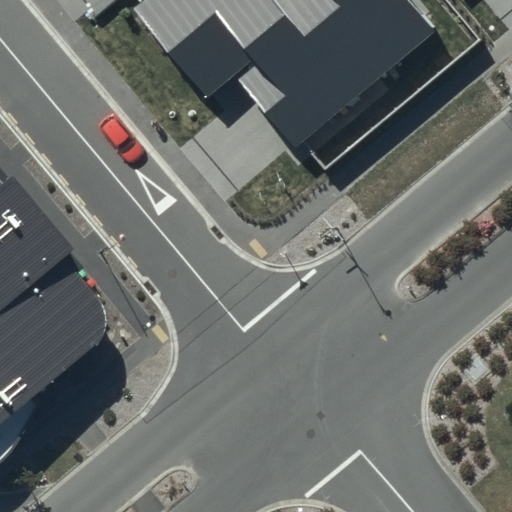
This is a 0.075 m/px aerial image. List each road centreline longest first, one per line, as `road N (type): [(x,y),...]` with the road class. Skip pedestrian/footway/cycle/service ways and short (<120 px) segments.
road 1 (residential): [(261,349),(0,39)]
road 2 (residential): [(261,349),(511,140)]
road 3 (residential): [(67,511),(261,349)]
road 4 (residential): [(511,256),(325,411)]
road 5 (residential): [(325,411),(205,511)]
road 6 (residential): [(325,411),(413,511)]
